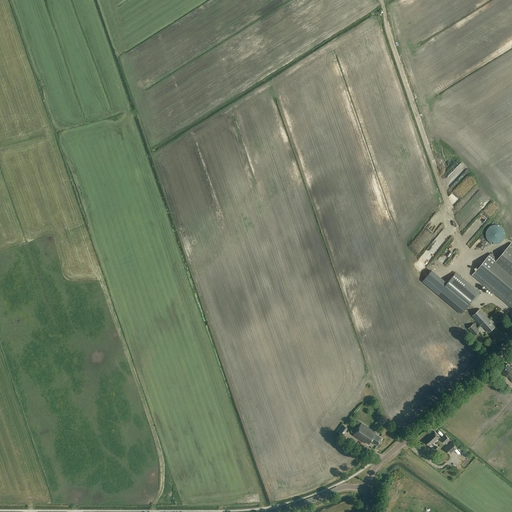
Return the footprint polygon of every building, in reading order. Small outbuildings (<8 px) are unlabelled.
[(450,135),(447,134),(445,135),(443,135),(441,136),(439,137),(438,139),(437,141),(436,143),(435,145),(435,147),(435,149),(436,151),(437,153),(438,155),(439,156),(441,158),(443,159),(445,159),(447,159),(450,159),(452,159),(454,158),(455,156),(457,155),(458,153),(459,151),(460,149),(460,147),(460,145),(459,143),(458,141),(457,139),(455,137),(454,136),(452,135),(450,135)] [(492,244),(495,244),(498,244),(501,243),(503,241),(505,238),(506,235),(505,232),(504,229),(502,227),(499,225),(496,225),(493,225),(490,226),(488,228),(486,231),(486,234),(486,237),(487,240),(489,242),(492,244)] [(511,243),(497,260),(490,254),(472,275),(511,308),(511,243)] [(443,244),(429,265),(434,269),(449,248),(443,244)] [(423,281),(461,314),(480,292),(456,272),(447,283),(432,270),(423,281)] [(484,327),(488,332),(494,327),(490,322),(490,321),(479,309),(472,316),(483,328),(484,327)] [(473,333),(476,336),(480,332),(477,329),(478,328),(474,324),(468,329),(472,334),(473,333)] [(507,364),(502,371),(506,375),(505,376),(511,382),(511,366),(510,367),(507,364)] [(370,441),(376,446),(381,439),(375,435),(376,434),(360,423),(352,435),(364,443),(365,442),(368,444),(370,441)] [(343,436),(348,429),(343,425),(338,432),(343,436)] [(424,440),(429,446),(439,437),(434,431),(424,440)] [(441,439),(445,444),(450,440),(445,435),(441,439)] [(452,442),(445,449),(450,454),(457,448),(452,442)]
